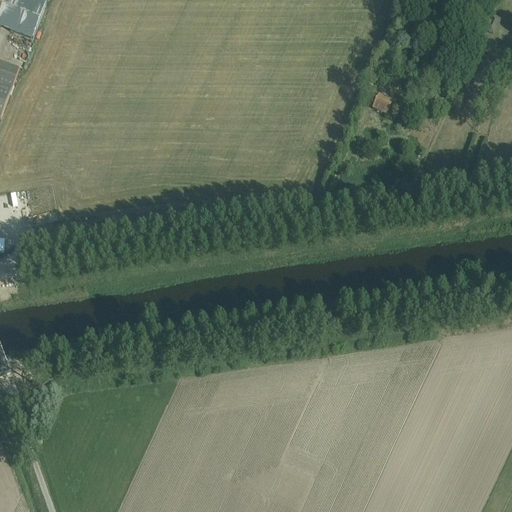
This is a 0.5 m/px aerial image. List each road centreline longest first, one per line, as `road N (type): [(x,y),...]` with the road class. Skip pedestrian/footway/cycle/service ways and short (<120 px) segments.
road 1 (track): [(511,303),(0,380)]
road 2 (unclassified): [(511,203),(0,279)]
road 3 (unclassified): [(53,511),(0,366)]
